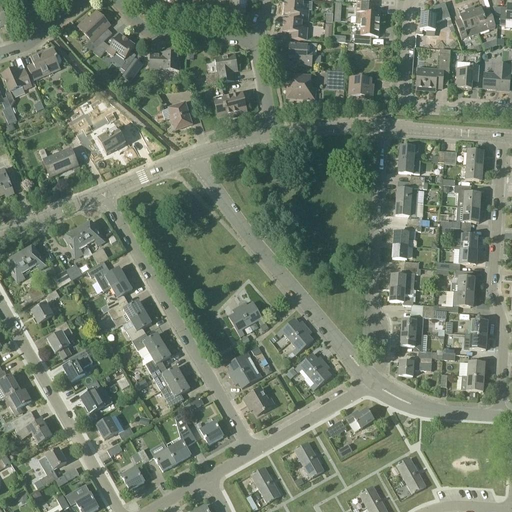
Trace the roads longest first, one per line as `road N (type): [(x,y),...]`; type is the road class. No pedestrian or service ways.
road 1 (residential): [(252,453),(103,194)]
road 2 (residential): [(371,383),(191,157)]
road 3 (residential): [(499,415),(505,332),(492,288),(503,137)]
road 4 (residential): [(119,511),(0,302)]
road 5 (residential): [(511,109),(405,102),(407,0)]
road 6 (residential): [(374,326),(380,127)]
road 7 (residential): [(252,453),(371,383)]
road 8 (residential): [(256,43),(149,39),(129,17)]
road 9 (residential): [(499,415),(442,413),(371,383)]
